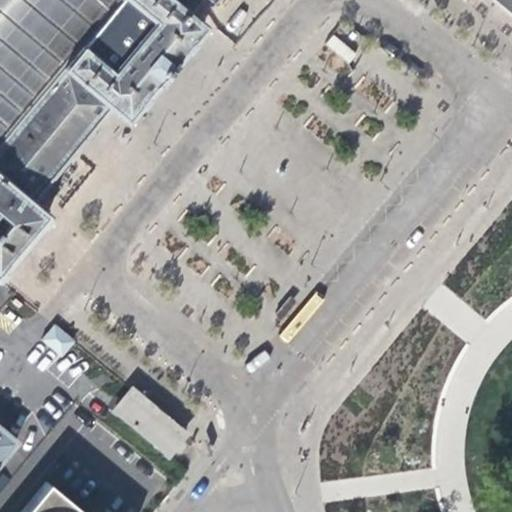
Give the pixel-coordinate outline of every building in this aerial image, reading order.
[(187,9),(176,0),(132,0),(160,22),(118,73),(81,43),(61,66),(108,105),(125,120),(205,24),(187,9)] [(194,0),(176,0),(187,9),(194,0)] [(511,0),(494,0),(511,15),(511,0)] [(333,35),(325,45),(348,63),(356,53),(333,35)] [(108,105),(61,66),(0,137),(0,172),(30,198),(108,105)] [(30,198),(0,172),(0,264),(46,211),(30,198)] [(41,339),(60,357),(75,341),(56,323),(41,339)] [(156,407),(133,388),(113,411),(169,459),(192,434),(156,407)] [(0,456),(13,442),(0,431),(0,456)] [(63,511),(43,495),(29,511),(63,511)]
